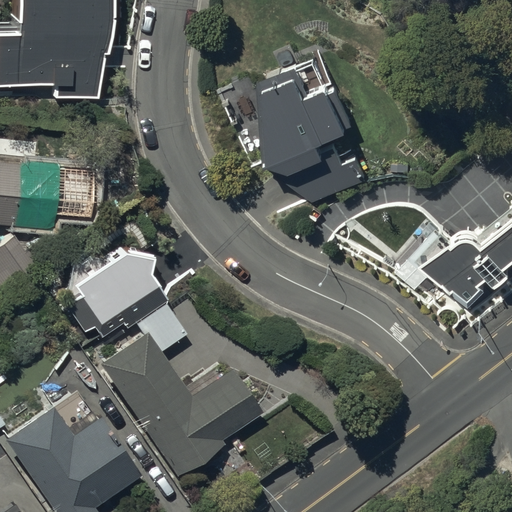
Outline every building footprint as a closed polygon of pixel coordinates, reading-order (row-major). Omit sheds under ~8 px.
[(104,45),(103,0),(2,0),(2,19),(0,19),(0,90),(31,91),(32,79),(50,76),(49,93),(91,92),(95,46),(104,45)] [(306,99),(296,70),(257,84),(266,164),(314,201),(369,181),(335,89),(306,99)] [(0,151),(0,214),(51,219),(56,156),(0,151)] [(511,212),(486,235),(478,226),(475,225),(464,225),(452,236),(452,239),(446,238),(428,257),(428,268),(444,283),(446,281),(454,289),(455,288),(470,302),(485,286),(481,281),(490,274),(497,283),(511,271),(511,268),(508,263),(511,259),(511,212)] [(11,222),(0,230),(0,276),(33,251),(11,222)] [(103,337),(90,346),(174,472),(227,436),(224,431),(265,403),(230,350),(189,377),(164,340),(187,325),(164,289),(167,288),(144,254),(147,240),(122,234),(98,251),(82,246),(72,250),(66,277),(70,284),(60,291),(82,324),(91,318),(103,337)] [(50,391),(1,423),(60,511),(101,511),(92,498),(144,463),(101,400),(70,420),(50,391)] [(32,511),(25,499),(4,511),(32,511)]
